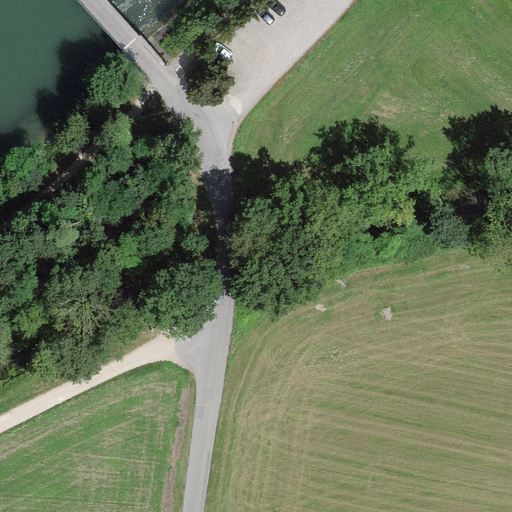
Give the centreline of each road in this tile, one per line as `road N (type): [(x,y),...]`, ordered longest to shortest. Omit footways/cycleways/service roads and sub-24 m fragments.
road 1 (tertiary): [(190,511),(227,247),(204,140),(91,0)]
road 2 (track): [(243,0),(0,232)]
road 3 (track): [(0,418),(108,361),(216,336)]
road 4 (track): [(204,140),(338,0)]
